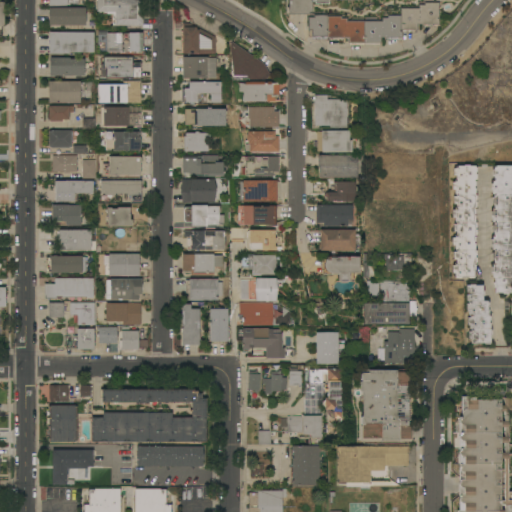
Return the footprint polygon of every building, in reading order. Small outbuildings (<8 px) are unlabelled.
[(78,0),(78,5),(70,4),(70,5),(66,5),(66,6),(53,6),(53,7),(48,8),(48,0),(78,0)] [(96,0),(139,0),(143,1),(142,26),(115,26),(112,26),(112,13),(107,13),(107,14),(98,14),(98,12),(96,12),(96,0)] [(328,0),(328,4),(315,4),(315,3),(311,3),(311,13),(314,13),(314,12),(322,12),(322,13),(326,13),(326,15),(328,15),(328,14),(341,14),(341,15),(345,15),(345,18),(346,18),(346,20),(365,20),(365,17),(376,17),(376,20),(381,20),(381,17),(387,17),(387,15),(400,15),(400,8),(401,8),(401,7),(418,7),(418,5),(424,4),(424,2),(438,2),(438,27),(422,27),(422,25),(417,25),(417,30),(416,30),(416,33),(401,33),(401,40),(385,40),(385,38),(380,38),(380,43),(379,43),(379,46),(364,46),(364,45),(349,46),(349,43),(347,43),(347,39),(343,39),(343,40),(327,41),(327,39),(312,40),(312,37),(311,37),(311,31),(307,31),(307,17),(309,17),(309,14),(287,14),(287,7),(288,7),(288,0),(328,0)] [(85,8),(85,25),(48,25),(48,8),(85,8)] [(215,53),(198,54),(183,54),(182,54),(182,53),(180,53),(180,31),(182,31),(182,24),(189,24),(215,37),(215,53)] [(93,32),(93,52),(69,52),(69,54),(49,54),(49,32),(93,32)] [(106,33),(142,33),(142,51),(141,51),(141,53),(137,54),(137,52),(106,52),(106,33)] [(263,63),(269,74),(266,79),(248,79),(247,78),(231,78),(231,55),(230,45),(232,42),(263,63)] [(105,68),(103,68),(103,65),(101,65),(101,58),(123,58),(123,56),(132,57),(132,61),(140,61),(140,78),(133,78),(132,79),(105,78),(105,68)] [(215,79),(182,78),(182,57),(207,57),(207,58),(216,58),(215,79)] [(50,76),(50,58),(69,58),(69,59),(84,59),(84,76),(50,76)] [(48,103),(48,81),(80,82),(80,103),(48,103)] [(140,81),(140,102),(127,102),(127,103),(98,103),(98,85),(122,84),(122,81),(140,81)] [(243,92),(238,91),(240,83),(245,84),(245,82),(264,82),(264,83),(267,83),(267,81),(271,81),(271,83),(278,83),(278,84),(279,95),(278,95),(278,97),(274,97),(274,101),(241,102),(243,92)] [(221,82),(221,102),(210,102),(210,93),(197,93),(197,98),(199,98),(199,102),(185,102),(185,97),(184,97),(184,89),(188,89),(188,82),(221,82)] [(314,126),(314,101),(314,95),(327,95),(327,100),(346,99),(347,108),(347,114),(347,128),(329,128),(330,125),(314,126)] [(73,106),(73,112),(69,112),(69,120),(62,120),(62,121),(49,121),(49,120),(48,120),(48,118),(47,118),(47,114),(48,114),(48,111),(48,108),(48,106),(73,106)] [(127,107),(141,107),(141,126),(95,126),(95,129),(82,129),(82,118),(94,118),(94,116),(103,116),(103,107),(127,107)] [(274,107),(274,112),(278,111),(278,127),(248,127),(248,126),(245,126),(244,115),(247,115),(247,107),(274,107)] [(225,109),(225,126),(196,126),(196,125),(184,125),(183,109),(225,109)] [(71,131),(71,147),(69,147),(69,148),(60,148),(50,148),(50,147),(49,147),(49,131),(71,131)] [(244,152),(244,140),(247,141),(246,140),(246,136),(247,135),(247,132),(263,132),(263,131),(275,131),(275,136),(278,136),(278,152),(244,152)] [(349,131),(349,140),(351,140),(351,152),(321,152),(316,152),(316,132),(321,132),(321,131),(349,131)] [(105,132),(123,132),(127,132),(140,132),(140,148),(139,148),(139,151),(105,151),(105,132)] [(210,133),(221,133),(221,138),(218,138),(218,150),(208,150),(208,151),(183,151),(183,146),(183,136),(185,136),(185,133),(194,133),(194,132),(198,132),(198,133),(210,133)] [(73,155),(73,146),(86,146),(86,154),(73,155)] [(218,156),(218,162),(223,162),(223,177),(221,177),(221,176),(216,176),(216,177),(203,176),(203,174),(195,174),(195,173),(181,173),(182,158),(196,158),(196,159),(200,159),(200,164),(201,164),(201,155),(218,156)] [(323,177),(323,178),(319,178),(319,166),(318,166),(318,155),(357,156),(357,177),(323,177)] [(77,156),(77,172),(69,172),(69,173),(63,173),(63,172),(52,172),(52,156),(77,156)] [(277,172),(272,172),(272,175),(268,175),(266,177),(265,176),(263,176),(261,177),(259,175),(239,176),(239,156),(277,157),(277,172)] [(138,157),(140,157),(141,158),(141,163),(140,163),(140,175),(139,175),(139,176),(102,176),(102,164),(108,164),(108,157),(138,157)] [(95,160),(95,179),(82,179),(82,160),(95,160)] [(475,166),(475,167),(476,167),(476,172),(475,172),(475,174),(476,174),(476,180),(474,180),(474,182),(475,182),(475,186),(474,186),(474,188),(475,188),(475,196),(476,196),(476,200),(475,200),(475,202),(476,202),(476,208),(474,208),(474,209),(475,209),(475,214),(474,214),(474,216),(475,216),(475,223),(476,223),(476,228),(475,228),(475,230),(476,230),(476,235),(475,235),(475,236),(474,236),(474,237),(475,237),(475,241),(474,241),(474,244),(475,244),(475,251),(476,251),(476,256),(475,256),(475,258),(476,258),(476,263),(475,263),(474,263),(474,265),(475,265),(475,270),(474,270),(474,277),(473,277),(473,278),(468,278),(468,277),(460,277),(460,278),(454,278),(454,273),(451,273),(451,265),(454,265),(454,263),(455,263),(455,259),(453,259),(453,252),(455,252),(455,250),(454,250),(454,246),(451,246),(451,238),(454,238),(454,235),(455,235),(455,232),(453,232),(453,224),(454,224),(454,218),(452,218),(452,210),(454,210),(454,206),(453,206),(453,196),(455,196),(455,194),(454,194),(454,190),(452,190),(452,182),(454,182),(454,180),(455,180),(455,175),(453,175),(453,168),(455,168),(455,166),(457,166),(463,166),(463,165),(469,165),(469,166),(475,166)] [(511,166),(511,180),(511,184),(511,189),(511,194),(511,208),(511,212),(511,236),(511,239),(511,244),(511,249),(511,271),(511,278),(510,278),(510,293),(508,293),(508,294),(502,294),(502,293),(494,293),(494,287),(493,287),(493,282),(494,282),(494,277),(492,277),(492,273),(490,273),(490,267),(491,267),(491,263),(493,263),(493,259),(491,259),(491,253),(493,253),(493,250),(492,250),(492,245),(490,245),(490,239),(492,239),(492,235),(493,235),(493,231),(491,231),(491,225),(493,225),(493,222),(492,222),(492,218),(490,218),(490,211),(492,211),(492,207),(493,207),(493,204),(491,204),(491,198),(493,198),(493,194),(492,194),(492,190),(490,190),(490,183),(492,183),(492,180),(493,180),(493,176),(491,176),(491,169),(493,169),(493,166),(511,166)] [(214,179),(214,202),(181,202),(182,180),(191,180),(191,179),(214,179)] [(242,200),(239,200),(239,182),(242,182),(242,180),(276,180),(276,201),(243,202),(242,200)] [(93,181),(93,194),(77,194),(77,202),(55,202),(55,181),(93,181)] [(141,181),(141,202),(130,202),(130,195),(126,195),(126,194),(115,194),(115,196),(104,196),(104,193),(100,193),(100,181),(141,181)] [(312,181),(327,181),(327,188),(324,188),(324,193),(312,193),(312,181)] [(325,193),(327,193),(327,192),(333,192),(333,183),(336,183),(336,182),(355,182),(355,201),(345,201),(325,201),(325,193)] [(80,226),(66,226),(66,225),(53,225),(53,221),(51,221),(51,205),(81,205),(80,226)] [(206,205),(206,206),(219,206),(219,215),(224,215),(224,224),(207,224),(207,226),(191,226),(191,222),(184,222),(184,221),(183,221),(183,209),(184,209),(184,208),(190,208),(190,205),(206,205)] [(316,205),(352,205),(352,219),(351,219),(351,226),(323,226),(323,223),(316,223),(316,205)] [(276,224),(270,224),(270,226),(237,225),(237,206),(268,206),(276,206),(276,224)] [(130,207),(130,220),(131,220),(131,226),(107,226),(107,208),(111,208),(111,209),(116,209),(116,207),(130,207)] [(230,242),(230,228),(243,228),(243,242),(230,242)] [(91,251),(57,251),(57,230),(91,230),(91,251)] [(274,230),(274,238),(276,238),(276,243),(274,243),(274,246),(276,246),(276,250),(252,250),(249,248),(250,243),(249,243),(249,231),(274,230)] [(355,230),(355,251),(319,251),(319,230),(355,230)] [(224,250),(186,250),(186,237),(184,237),(184,231),(224,231),(224,250)] [(139,254),(139,276),(104,276),(104,265),(103,265),(103,256),(108,256),(108,254),(139,254)] [(190,270),(182,270),(182,254),(213,254),(213,255),(222,255),(222,267),(213,267),(213,276),(190,276),(190,270)] [(403,270),(397,270),(385,270),(385,259),(383,259),(383,254),(394,254),(394,256),(403,256),(403,270)] [(276,255),(276,275),(260,275),(260,276),(252,276),(252,269),(247,269),(247,268),(241,268),(241,255),(247,255),(254,255),(276,255)] [(81,256),(81,257),(85,257),(85,272),(81,272),(81,273),(49,273),(49,272),(45,272),(45,258),(50,258),(50,256),(81,256)] [(359,273),(349,273),(349,281),(347,282),(348,282),(346,283),(343,283),(340,283),(339,282),(337,281),(337,275),(324,274),(322,274),(321,273),(320,272),(320,262),(321,260),(323,259),(326,258),(326,257),(330,257),(330,258),(336,258),(336,257),(339,257),(359,257),(359,273)] [(93,278),(93,298),(86,298),(86,297),(62,297),(62,296),(56,296),(56,299),(44,299),(44,284),(54,284),(54,278),(93,278)] [(240,280),(255,280),(255,278),(276,278),(276,280),(282,280),(282,287),(275,288),(275,301),(268,301),(268,302),(265,302),(265,300),(240,300),(240,280)] [(141,279),(141,284),(142,284),(142,291),(141,291),(141,295),(139,295),(139,300),(105,300),(105,280),(110,280),(110,279),(141,279)] [(189,300),(189,293),(185,293),(185,280),(189,280),(189,279),(217,279),(217,282),(222,282),(222,297),(217,297),(217,300),(189,300)] [(401,281),(401,284),(409,284),(409,302),(382,302),(382,291),(379,291),(379,281),(401,281)] [(482,285),(482,291),(483,291),(483,296),(482,296),(482,301),(487,301),(487,302),(488,302),(488,307),(487,307),(487,310),(488,310),(488,315),(487,315),(488,315),(488,316),(490,316),(489,321),(488,321),(488,323),(490,323),(489,329),(490,329),(490,330),(491,330),(491,335),(490,335),(490,344),(483,344),(483,343),(476,343),(476,344),(471,344),(471,343),(470,343),(470,339),(467,339),(467,331),(470,331),(470,330),(468,329),(469,326),(469,325),(466,325),(466,317),(469,317),(469,316),(467,316),(467,311),(465,311),(465,304),(468,304),(468,301),(465,301),(466,295),(466,292),(465,292),(465,285),(469,285),(469,284),(474,284),(474,285),(482,285)] [(48,303),(63,303),(63,318),(48,318),(48,303)] [(69,303),(94,303),(94,325),(77,325),(77,315),(69,315),(69,303)] [(122,325),(122,322),(105,322),(105,303),(140,303),(140,325),(122,325)] [(242,326),(242,315),(239,315),(239,303),(272,303),(272,326),(242,326)] [(362,325),(362,303),(409,303),(409,325),(362,325)] [(181,304),(190,304),(190,309),(199,309),(199,345),(181,345),(181,304)] [(209,309),(228,309),(228,341),(226,341),(226,344),(211,344),(211,342),(209,342),(209,309)] [(98,344),(97,337),(96,338),(96,334),(97,334),(97,328),(116,327),(116,343),(98,344)] [(120,350),(120,331),(121,331),(121,327),(129,328),(129,331),(138,331),(138,340),(147,340),(147,349),(138,348),(138,350),(120,350)] [(268,328),(268,329),(272,329),(280,329),(280,334),(282,334),(282,348),(285,348),(285,349),(293,350),(292,357),(284,357),(284,358),(265,358),(265,351),(263,351),(252,351),(252,348),(249,348),(249,350),(241,350),(242,328),(268,328)] [(94,329),(94,349),(65,349),(65,336),(76,336),(76,329),(94,329)] [(413,363),(383,363),(383,356),(382,356),(382,349),(383,349),(383,342),(387,342),(387,332),(398,332),(398,329),(414,329),(413,363)] [(315,333),(338,333),(338,364),(315,364),(315,333)] [(301,386),(288,386),(288,371),(289,371),(289,368),(297,368),(297,371),(301,371),(301,386)] [(309,384),(309,370),(340,369),(341,424),(327,424),(327,410),(324,410),(324,408),(322,407),(321,404),(322,402),(322,401),(324,401),(324,399),(327,399),(327,391),(324,391),(324,385),(327,385),(326,374),(322,374),(322,384),(309,384)] [(396,370),(396,372),(410,372),(410,386),(407,386),(407,425),(411,425),(411,441),(410,441),(400,442),(399,440),(398,440),(397,441),(381,442),(380,441),(379,440),(379,441),(361,442),(359,440),(360,426),(361,425),(360,424),(359,418),(361,416),(361,393),(359,391),(360,382),(361,380),(360,379),(359,375),(362,370),(396,370)] [(259,390),(258,393),(254,392),(254,390),(247,390),(248,374),(248,371),(256,371),(256,374),(259,374),(259,390)] [(270,372),(281,372),(281,375),(282,375),(282,378),(286,378),(286,390),(280,390),(280,391),(271,391),(271,395),(264,394),(264,384),(262,384),(262,379),(270,379),(270,372)] [(49,385),(67,385),(67,386),(69,386),(69,388),(67,388),(67,402),(48,402),(49,385)] [(90,386),(90,397),(89,397),(89,396),(88,396),(88,399),(85,399),(85,397),(80,397),(80,385),(90,386)] [(194,389),(194,391),(197,391),(197,394),(200,394),(201,399),(206,399),(206,419),(205,419),(205,441),(91,442),(91,418),(102,418),(102,413),(171,413),(171,418),(191,418),(191,404),(182,405),(182,402),(161,402),(161,404),(135,405),(135,402),(102,403),(101,390),(194,389)] [(511,458),(507,458),(507,470),(509,470),(509,473),(507,473),(507,492),(511,492),(511,511),(458,511),(458,417),(461,417),(461,396),(474,396),(474,400),(501,400),(501,406),(503,406),(503,398),(511,398),(511,412),(507,412),(507,422),(509,422),(509,426),(508,426),(508,438),(509,438),(509,442),(507,442),(507,445),(511,445),(511,458)] [(75,405),(75,406),(76,406),(77,442),(75,442),(48,442),(47,442),(47,440),(46,440),(46,430),(48,430),(48,427),(46,427),(46,409),(48,409),(48,407),(50,407),(50,406),(75,405)] [(321,438),(311,438),(311,435),(303,435),(303,433),(287,433),(287,417),(302,417),(302,416),(321,416),(321,438)] [(270,445),(257,445),(257,431),(270,431),(270,445)] [(319,486),(292,486),(291,481),(293,481),(293,474),(292,474),(292,458),(293,458),(293,451),(292,451),(292,446),(319,446),(319,486)] [(407,446),(407,466),(384,466),(384,471),(369,471),(370,485),(362,485),(362,483),(335,483),(335,447),(407,446)] [(136,447),(202,447),(202,466),(136,467),(136,447)] [(52,471),(46,471),(46,465),(52,465),(52,450),(93,450),(93,467),(87,467),(87,469),(67,469),(67,480),(74,480),(74,484),(67,484),(67,485),(52,485),(52,471)] [(160,489),(160,488),(166,488),(167,503),(171,503),(171,511),(133,511),(133,498),(134,498),(134,489),(160,489)] [(120,511),(84,511),(84,505),(88,505),(88,490),(94,490),(94,489),(120,489),(120,511)] [(282,491),(282,511),(248,511),(248,493),(256,493),(256,491),(282,491)]
